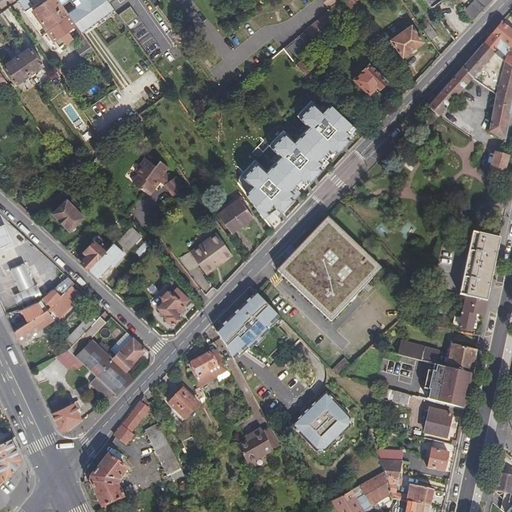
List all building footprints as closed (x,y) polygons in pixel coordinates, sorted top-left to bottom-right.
[(32,5),(28,0),(18,0),(17,1),(24,11),(32,5)] [(61,4),(57,0),(46,0),(32,10),(46,31),(47,32),(69,16),(67,12),(61,4)] [(107,0),(85,0),(67,12),(81,32),(114,9),(109,2),(107,0)] [(341,1),(341,0),(321,0),(330,10),(341,1)] [(341,0),(341,1),(351,16),(360,10),(353,0),(341,0)] [(474,0),(463,11),(473,21),(485,8),(476,0),(474,0)] [(124,25),(136,17),(129,7),(117,15),(124,25)] [(283,49),(294,61),(340,22),(330,10),(283,49)] [(75,24),(69,16),(47,32),(57,46),(63,42),(64,43),(72,38),(67,30),(71,27),(75,24)] [(511,31),(501,22),(483,44),(492,52),(497,46),(506,54),(504,61),(511,68),(511,31)] [(81,32),(75,24),(71,27),(78,36),(82,34),(81,32)] [(424,42),(412,24),(390,39),(403,57),(424,42)] [(423,30),(431,41),(438,36),(431,25),(423,30)] [(438,116),(439,116),(471,79),(496,95),(488,133),(504,141),(511,101),(511,68),(504,61),(492,52),(483,44),(434,100),(428,106),(433,111),(438,116)] [(30,47),(17,56),(29,74),(43,65),(30,47)] [(16,83),(29,74),(17,56),(4,65),(16,83)] [(304,56),(296,64),(305,73),(313,65),(304,56)] [(369,64),(368,64),(354,79),(369,94),(377,85),(381,88),(387,81),(369,64)] [(356,126),(334,102),(326,111),(312,100),(297,112),(308,125),(293,139),(283,126),(267,139),(276,152),(261,167),(250,153),(231,167),(231,172),(257,210),(272,203),(280,212),(351,139),(348,135),(356,126)] [(99,132),(127,115),(120,104),(92,121),(99,132)] [(438,116),(433,111),(422,122),(427,127),(438,116)] [(495,154),(493,159),(491,167),(490,169),(503,174),(508,157),(495,153),(495,154)] [(491,167),(493,159),(487,157),(484,165),(491,167)] [(146,158),(140,166),(143,168),(139,174),(133,182),(149,195),(155,187),(153,186),(157,180),(164,185),(173,196),(185,188),(177,176),(173,179),(166,173),(170,167),(160,160),(156,166),(146,158)] [(60,187),(65,193),(76,184),(71,177),(60,187)] [(240,197),(217,214),(230,233),(253,216),(240,197)] [(83,217),(65,200),(52,213),(70,230),(83,217)] [(276,272),(327,324),(379,273),(328,221),(276,272)] [(138,233),(140,230),(135,223),(131,226),(138,233)] [(0,226),(0,247),(11,243),(4,224),(0,226)] [(444,227),(440,244),(459,248),(463,231),(444,227)] [(130,228),(115,243),(124,251),(139,235),(130,228)] [(160,228),(156,233),(160,239),(165,233),(160,228)] [(190,251),(206,273),(232,254),(216,232),(190,251)] [(156,233),(149,240),(153,246),(160,239),(156,233)] [(483,236),(472,233),(467,254),(477,244),(480,244),(483,236)] [(80,262),(88,269),(106,249),(103,246),(105,243),(98,236),(82,252),(86,255),(80,262)] [(466,298),(486,303),(499,239),(483,236),(480,244),(477,244),(467,254),(458,296),(466,298)] [(135,255),(140,260),(153,246),(149,240),(135,255)] [(123,252),(113,242),(106,249),(88,269),(96,276),(110,262),(112,264),(123,252)] [(187,269),(194,266),(186,254),(180,257),(187,269)] [(33,263),(28,265),(10,272),(12,276),(19,290),(41,280),(33,263)] [(23,309),(30,322),(48,310),(74,282),(69,278),(38,301),(23,309)] [(48,310),(30,322),(14,332),(19,343),(55,319),(78,302),(67,292),(75,284),(74,282),(48,310)] [(40,294),(35,284),(14,294),(19,305),(40,294)] [(163,301),(157,307),(164,314),(165,317),(171,323),(174,323),(180,316),(177,314),(183,308),(182,306),(189,299),(176,287),(171,292),(170,291),(167,291),(161,297),(163,301)] [(231,317),(216,332),(226,347),(232,358),(242,351),(264,362),(289,338),(279,327),(284,322),(256,293),(239,309),(231,317)] [(486,303),(466,298),(459,327),(472,330),(475,314),(483,316),(486,303)] [(231,317),(239,309),(238,308),(237,308),(236,309),(234,310),(233,311),(231,313),(230,315),(231,317)] [(146,350),(133,337),(110,361),(91,343),(89,345),(86,343),(89,340),(106,322),(99,316),(68,350),(82,364),(95,376),(115,395),(133,378),(125,371),(146,350)] [(110,361),(133,337),(127,332),(109,350),(96,337),(91,343),(110,361)] [(400,343),(396,355),(410,358),(419,361),(428,363),(436,365),(439,352),(400,343)] [(452,345),(447,367),(471,373),(476,350),(452,345)] [(216,379),(217,381),(219,384),(231,377),(217,350),(216,349),(208,353),(221,376),(216,379)] [(55,355),(54,355),(65,367),(71,362),(78,368),(82,364),(68,350),(55,355)] [(201,389),(217,381),(216,379),(221,376),(208,353),(191,362),(188,364),(201,389)] [(416,372),(419,361),(410,358),(407,370),(416,372)] [(343,359),(331,371),(336,376),(339,377),(350,366),(343,359)] [(438,370),(446,372),(447,367),(436,365),(428,363),(425,375),(436,378),(438,370)] [(440,395),(465,400),(471,373),(447,367),(446,372),(443,382),(439,381),(438,386),(442,387),(440,395)] [(115,395),(95,376),(89,382),(108,400),(115,395)] [(396,392),(408,395),(410,387),(398,385),(396,392)] [(169,403),(184,418),(198,404),(183,389),(169,403)] [(407,406),(410,396),(388,390),(385,400),(407,406)] [(292,426),(315,452),(324,452),(330,446),(342,434),(349,427),(349,419),(345,415),(338,407),(336,404),(327,396),(326,394),(309,409),(303,415),(292,426)] [(327,396),(336,404),(337,403),(337,400),(332,395),(329,395),(327,396)] [(133,411),(141,418),(148,410),(145,407),(148,404),(144,397),(133,411)] [(57,410),(51,413),(58,429),(65,431),(81,420),(72,404),(64,407),(62,403),(55,407),(57,410)] [(338,407),(345,415),(346,414),(346,411),(342,406),(339,406),(338,407)] [(429,408),(424,430),(445,435),(450,413),(429,408)] [(133,411),(121,427),(129,433),(141,418),(133,411)] [(182,469),(168,442),(158,423),(144,430),(167,476),(182,469)] [(132,435),(129,433),(121,427),(116,434),(118,439),(125,445),(132,435)] [(238,446),(249,465),(274,452),(263,433),(238,446)] [(342,434),(330,446),(331,447),(334,447),(343,438),(344,435),(342,434)] [(13,439),(0,444),(0,486),(19,465),(20,459),(21,457),(13,439)] [(449,443),(432,440),(430,449),(432,449),(428,468),(443,471),(449,443)] [(127,473),(109,459),(89,482),(102,508),(122,499),(116,485),(127,473)] [(379,459),(383,472),(388,485),(397,485),(401,460),(379,459)] [(411,459),(408,471),(419,473),(421,461),(411,459)] [(354,500),(361,511),(362,511),(370,507),(369,506),(390,493),(388,485),(383,472),(358,486),(363,494),(354,500)] [(511,493),(511,476),(497,474),(494,490),(511,494),(511,493)] [(406,500),(429,505),(433,489),(409,484),(405,500),(406,500)] [(388,485),(390,493),(391,497),(395,498),(397,485),(388,485)] [(361,511),(354,500),(349,491),(331,501),(337,511),(361,511)] [(511,511),(511,493),(511,494),(503,492),(502,499),(509,508),(506,511),(511,511)] [(506,511),(509,508),(502,499),(499,509),(502,511),(506,511)] [(428,511),(430,505),(429,505),(406,500),(403,511),(428,511)]
